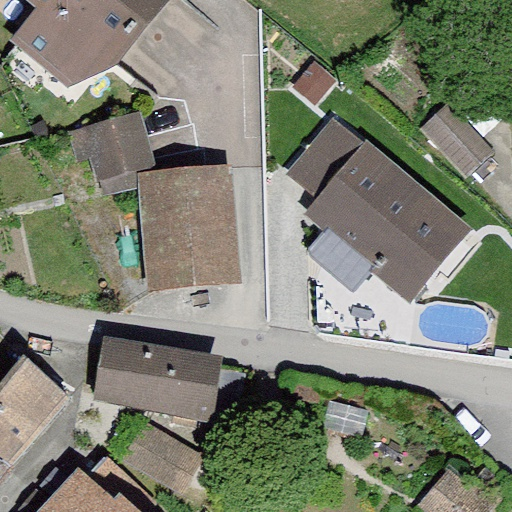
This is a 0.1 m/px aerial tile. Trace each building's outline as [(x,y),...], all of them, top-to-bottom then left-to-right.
[(164,0),(0,0),(0,4),(87,84),(164,0)] [(511,47),(500,58),(511,71),(511,47)] [(478,172),(501,139),(448,102),(425,135),(478,172)] [(142,110),(68,129),(82,181),(156,162),(142,110)] [(460,233),(347,141),(285,216),(398,308),(460,233)] [(224,167),(122,176),(133,288),(235,279),(224,167)] [(208,358),(91,342),(82,407),(199,423),(208,358)] [(30,363),(2,393),(0,394),(0,500),(72,404),(30,363)] [(198,489),(211,441),(144,423),(131,472),(198,489)] [(127,511),(82,471),(43,511),(127,511)]
